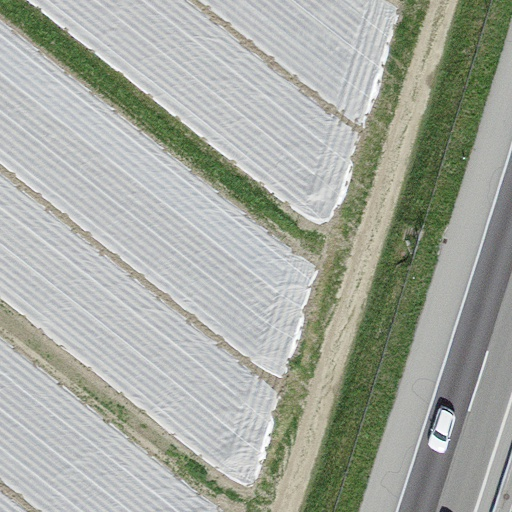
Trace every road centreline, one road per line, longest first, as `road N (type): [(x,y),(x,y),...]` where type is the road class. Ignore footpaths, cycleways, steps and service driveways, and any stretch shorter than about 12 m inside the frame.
road 1 (track): [(445,0),(285,511)]
road 2 (motorway): [(511,272),(436,511)]
